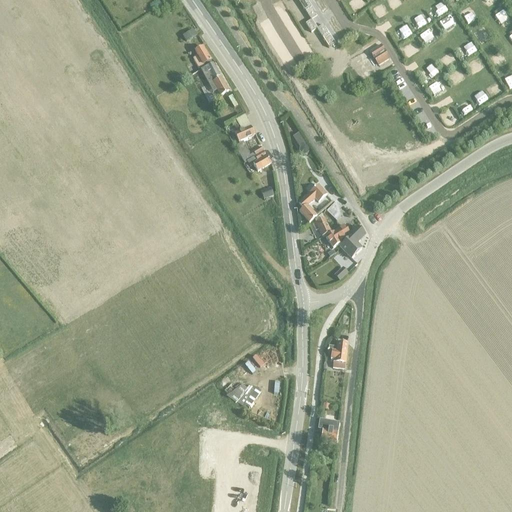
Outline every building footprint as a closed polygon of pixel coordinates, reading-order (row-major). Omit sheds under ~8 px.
[(310,21),(311,21),(316,17),(305,0),(301,0),(298,3),(310,21)] [(368,10),(371,19),(379,16),(376,7),(368,10)] [(498,14),(488,21),(494,29),(503,23),(498,14)] [(457,22),(461,28),(468,24),(465,17),(457,22)] [(317,30),(311,21),(310,21),(305,25),(311,34),(316,30),(317,30)] [(316,30),(329,49),(335,45),(322,26),(317,30),(316,30)] [(186,43),(197,36),(193,31),(183,37),(186,43)] [(381,45),(370,53),(379,67),(390,60),(381,45)] [(407,46),(402,49),(406,57),(412,54),(407,46)] [(204,69),(212,64),(202,47),(194,51),(197,56),(192,59),(197,69),(202,66),(204,69)] [(204,69),(200,71),(203,76),(212,93),(217,91),(220,97),(228,92),(212,64),(204,69)] [(502,89),(509,85),(506,79),(499,84),(502,89)] [(233,97),(228,99),(236,113),(241,111),(233,97)] [(237,120),(231,124),(232,127),(237,124),(241,131),(234,135),(235,136),(238,144),(240,143),(241,144),(248,141),(247,139),(255,135),(251,126),(244,115),(237,120)] [(297,135),(292,138),(299,149),(298,152),(300,155),(303,156),(307,154),(308,150),(297,135)] [(257,174),(270,166),(260,148),(253,153),(254,155),(249,157),(248,155),(249,155),(242,144),(234,148),(244,165),(247,163),(249,166),(252,164),(253,166),(252,166),(257,174)] [(310,195),(299,204),(304,210),(299,213),(309,225),(316,218),(307,207),(314,201),(315,200),(318,204),(327,195),(319,186),(310,194),(310,195)] [(261,192),(264,200),(273,196),(270,188),(261,192)] [(349,213),(343,220),(348,224),(354,217),(349,213)] [(331,234),(324,221),(313,226),(316,231),(318,230),(322,238),(331,234)] [(343,237),(348,234),(343,227),(325,239),(333,250),(341,245),(340,244),(345,240),(343,237)] [(366,237),(358,228),(348,237),(350,239),(340,248),(352,260),(362,250),(357,245),(366,237)] [(343,268),(335,276),(340,282),(348,274),(343,268)] [(329,347),(329,351),(347,353),(348,346),(338,345),(337,348),(330,347),(329,347)] [(327,351),(327,354),(332,355),(331,360),(334,361),(333,363),(334,363),(333,369),(345,370),(347,353),(329,351),(327,351)] [(243,409),(255,393),(248,388),(236,404),(243,409)] [(320,421),(319,430),(323,430),(321,442),(336,445),(339,425),(339,424),(320,421)]
